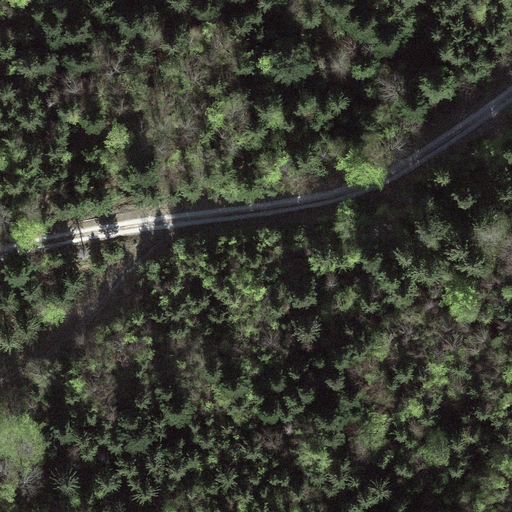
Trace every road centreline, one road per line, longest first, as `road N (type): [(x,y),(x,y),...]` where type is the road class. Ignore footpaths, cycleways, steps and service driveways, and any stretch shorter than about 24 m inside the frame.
road 1 (track): [(171,219),(364,185),(511,87)]
road 2 (track): [(0,252),(171,219)]
